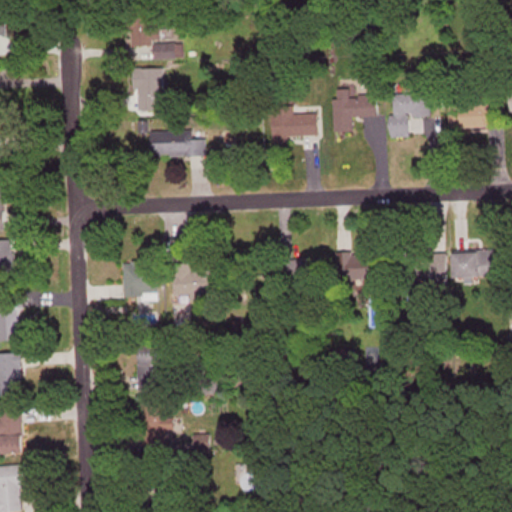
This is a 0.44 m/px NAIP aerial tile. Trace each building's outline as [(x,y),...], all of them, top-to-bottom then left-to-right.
[(165,31),(156,31),(156,17),(136,17),(136,44),(165,44),(165,31)] [(0,39),(8,39),(8,27),(0,26),(0,39)] [(167,72),(140,72),(140,114),(167,114),(167,72)] [(339,136),(357,136),(357,121),(382,121),(382,99),(354,100),(354,93),(338,93),(339,136)] [(407,97),(407,124),(434,124),(434,97),(407,97)] [(473,105),(473,130),(501,130),(501,105),(473,105)] [(297,117),(297,109),(280,109),(280,140),(322,140),(322,117),(297,117)] [(138,127),(140,140),(150,139),(149,126),(138,127)] [(210,159),(209,143),(198,143),(198,133),(154,135),(155,161),(210,159)] [(0,234),(9,234),(8,189),(0,188),(0,234)] [(0,288),(18,288),(17,244),(0,243),(0,288)] [(458,255),(458,281),(505,281),(505,255),(458,255)] [(452,293),(452,258),(425,258),(425,282),(435,282),(435,293),(452,293)] [(354,259),(354,282),(391,282),(391,259),(354,259)] [(221,301),(220,261),(198,262),(199,270),(179,270),(180,302),(221,301)] [(286,285),(329,285),(329,262),(286,262),(286,285)] [(128,302),(163,301),(162,264),(127,266),(128,302)] [(0,343),(24,343),(23,302),(0,302),(0,343)] [(386,329),(386,302),(371,302),(371,329),(386,329)] [(142,395),(170,395),(170,347),(142,347),(142,395)] [(25,401),(25,356),(0,356),(0,401),(25,401)] [(27,411),(0,411),(0,443),(5,444),(5,457),(27,457),(27,411)] [(214,460),(214,439),(179,439),(179,460),(214,460)] [(25,511),(24,491),(33,491),(32,467),(0,469),(0,511),(25,511)]
